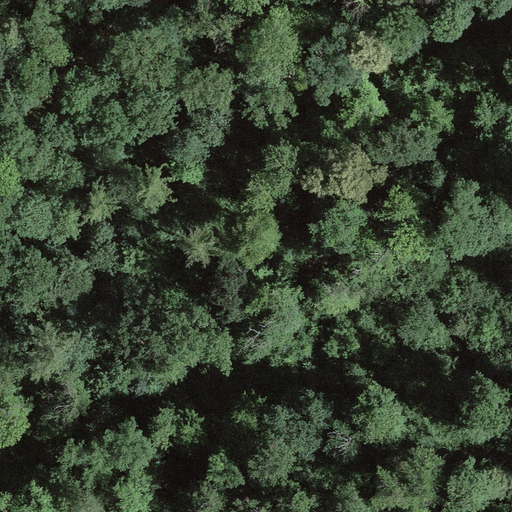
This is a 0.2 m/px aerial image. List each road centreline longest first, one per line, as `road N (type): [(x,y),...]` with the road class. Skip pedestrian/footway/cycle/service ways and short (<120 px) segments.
road 1 (track): [(0,418),(72,363),(511,163)]
road 2 (track): [(0,133),(159,0)]
